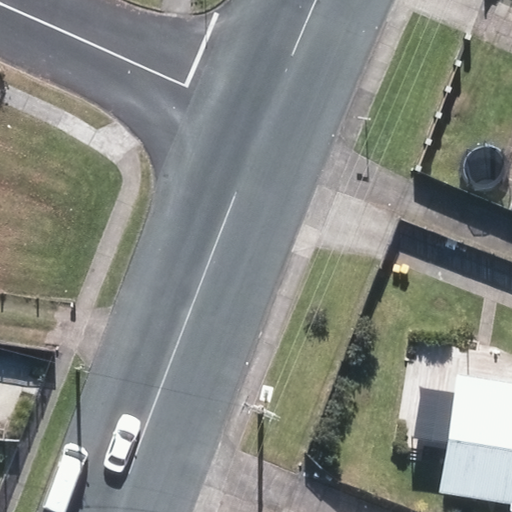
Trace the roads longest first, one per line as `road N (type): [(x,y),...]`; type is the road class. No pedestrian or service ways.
road 1 (secondary): [(267,118),(118,511)]
road 2 (residential): [(0,0),(267,118)]
road 3 (secondary): [(314,0),(267,118)]
